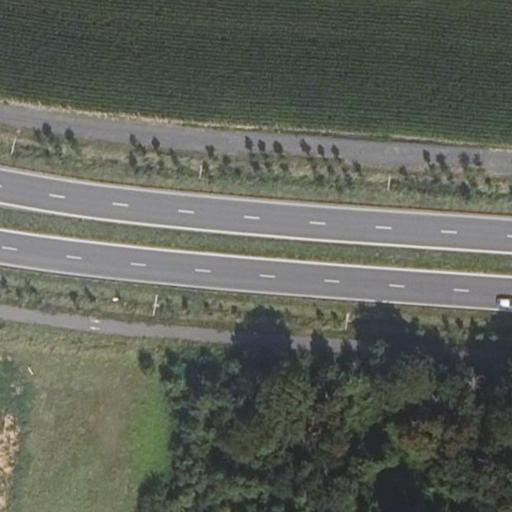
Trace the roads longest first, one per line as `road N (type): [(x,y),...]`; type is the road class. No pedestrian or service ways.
road 1 (primary): [(511,235),(197,214),(0,181)]
road 2 (primary): [(0,243),(188,271),(511,293)]
road 3 (track): [(0,131),(511,166)]
